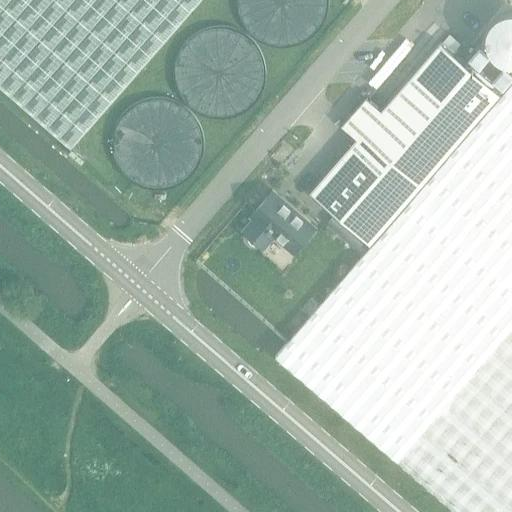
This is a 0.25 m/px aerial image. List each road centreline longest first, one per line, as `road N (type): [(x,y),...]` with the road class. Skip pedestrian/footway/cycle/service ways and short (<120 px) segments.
road 1 (unclassified): [(388,0),(140,290)]
road 2 (tertiary): [(140,290),(398,511)]
road 3 (unknown): [(262,511),(103,372),(51,368),(0,323)]
road 4 (tertiary): [(0,167),(140,290)]
